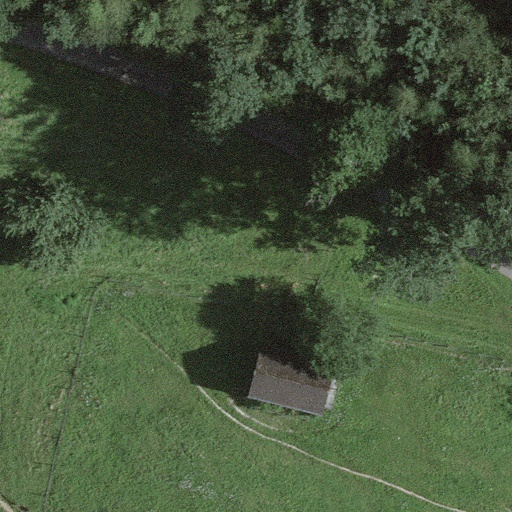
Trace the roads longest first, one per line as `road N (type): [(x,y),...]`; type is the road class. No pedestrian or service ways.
road 1 (track): [(511,270),(232,110),(0,26)]
road 2 (track): [(0,243),(145,256),(511,318)]
